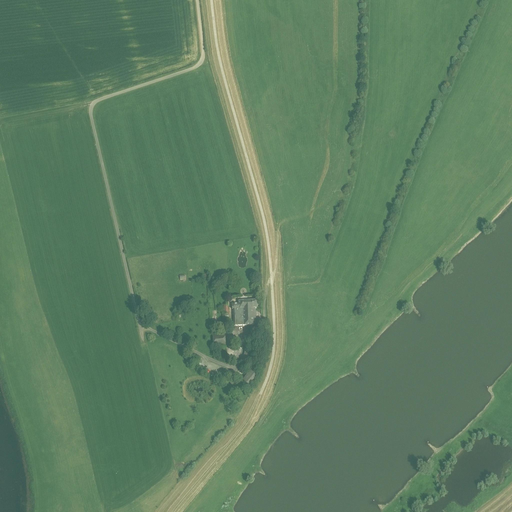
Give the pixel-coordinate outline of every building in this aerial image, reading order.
[(256,308),(256,300),(239,301),(239,304),(232,304),(232,309),(233,326),(250,325),(251,330),(255,330),(255,325),(256,325),(255,309),(256,309),(256,308)] [(212,335),(213,347),(226,346),(225,334),(212,335)] [(219,348),(220,360),(227,359),(226,347),(219,348)] [(242,362),(253,365),(255,353),(245,350),(242,362)] [(242,381),(250,387),(259,375),(251,369),(242,381)]
